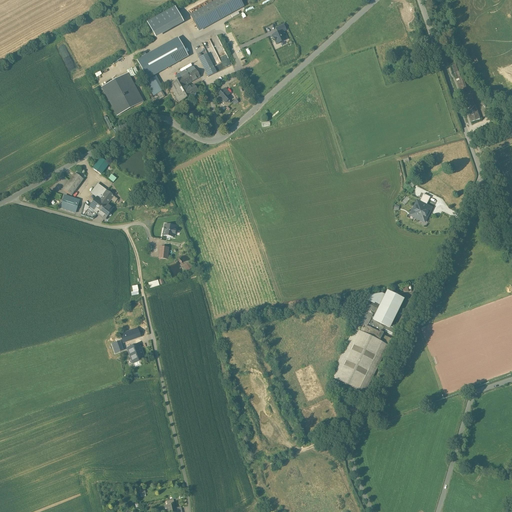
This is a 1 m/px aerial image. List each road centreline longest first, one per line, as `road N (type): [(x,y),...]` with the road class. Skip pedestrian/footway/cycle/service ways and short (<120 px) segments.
road 1 (unclassified): [(375,0),(219,138),(202,140),(152,119),(10,199)]
road 2 (unclassified): [(372,511),(353,470),(354,439),(481,178)]
road 3 (track): [(128,234),(190,511)]
road 4 (unclassified): [(481,178),(420,0)]
road 5 (unclassified): [(511,380),(476,392),(469,404),(438,511)]
road 6 (unclassified): [(10,199),(128,234)]
